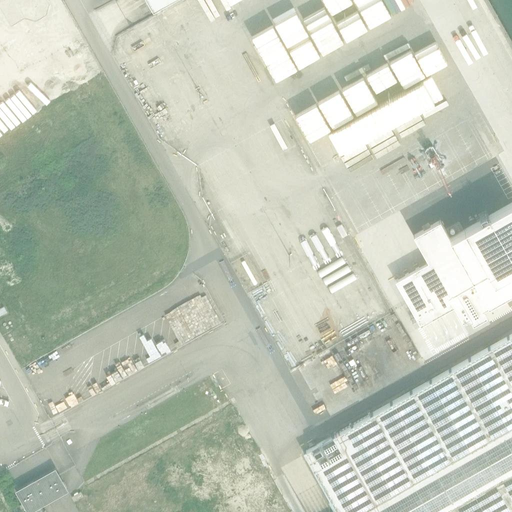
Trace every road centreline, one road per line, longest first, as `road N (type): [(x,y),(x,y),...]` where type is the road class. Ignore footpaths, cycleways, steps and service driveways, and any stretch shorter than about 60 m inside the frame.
road 1 (unknown): [(291,87),(436,0)]
road 2 (unknown): [(175,179),(230,120),(291,87)]
